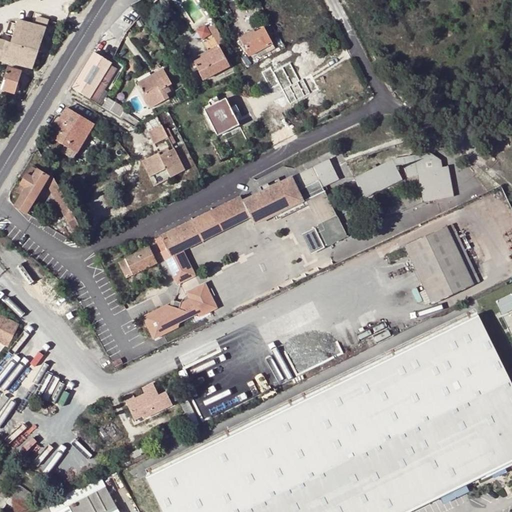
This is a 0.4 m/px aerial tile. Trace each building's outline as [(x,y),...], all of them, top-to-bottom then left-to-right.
[(0,60),(0,61),(31,70),(38,52),(38,51),(41,44),(48,20),(35,16),(28,17),(26,24),(18,22),(13,36),(11,44),(6,43),(0,60)] [(214,25),(209,28),(218,45),(223,42),(214,25)] [(254,31),(240,39),(249,57),(257,53),(260,57),(267,53),(265,49),(272,45),(264,29),(255,33),(254,31)] [(272,45),(265,49),(267,53),(274,49),(272,45)] [(220,49),(194,62),(203,81),(230,67),(220,49)] [(112,63),(111,63),(93,52),(72,88),(90,99),(111,65),(112,63)] [(111,65),(90,99),(96,103),(99,97),(117,69),(111,65)] [(20,72),(9,69),(2,90),(13,93),(20,95),(24,83),(17,81),(20,72)] [(163,69),(152,76),(155,81),(166,75),(163,69)] [(138,84),(143,94),(147,92),(154,106),(168,99),(167,98),(165,94),(170,91),(171,91),(170,89),(172,89),(170,85),(171,84),(166,75),(155,81),(152,76),(138,84)] [(147,92),(143,94),(150,108),(154,106),(147,92)] [(99,97),(96,103),(121,119),(124,114),(127,109),(115,102),(113,106),(99,97)] [(218,136),(239,126),(240,125),(225,98),(220,101),(217,97),(208,101),(210,106),(204,109),(218,136)] [(68,109),(50,137),(64,147),(61,152),(72,159),(94,125),(68,109)] [(121,119),(135,128),(141,125),(130,116),(130,118),(124,114),(121,119)] [(162,125),(148,132),(154,144),(168,137),(171,145),(176,143),(169,128),(164,130),(162,125)] [(158,153),(147,159),(155,175),(166,169),(170,179),(185,171),(174,149),(169,152),(159,156),(158,153)] [(430,153),(393,160),(396,166),(404,164),(406,177),(418,176),(422,202),(453,197),(448,166),(442,167),(441,160),(430,153)] [(155,175),(147,159),(142,162),(150,177),(155,175)] [(329,159),(248,199),(256,215),(300,194),(304,192),(320,226),(315,228),(324,247),(329,244),(330,246),(346,238),(321,188),(339,180),(329,159)] [(393,160),(354,178),(364,199),(403,180),(396,166),(393,160)] [(45,183),(48,177),(32,167),(16,193),(22,196),(15,207),(26,214),(45,183)] [(59,188),(51,174),(48,177),(45,183),(51,193),(59,188)] [(51,193),(64,217),(72,213),(64,197),(59,188),(51,193)] [(256,215),(248,199),(243,202),(251,217),(255,225),(273,217),(274,216),(304,201),(300,194),(256,215)] [(156,238),(179,284),(184,281),(197,275),(185,250),(251,217),(243,202),(240,196),(156,238)] [(304,201),(274,216),(275,221),(308,205),(306,201),(304,201)] [(72,213),(64,217),(67,223),(75,218),(72,213)] [(75,218),(67,223),(73,235),(82,230),(75,218)] [(104,221),(100,224),(105,232),(110,229),(104,221)] [(452,224),(405,246),(425,290),(431,302),(432,305),(479,282),(452,224)] [(315,228),(315,227),(300,234),(310,255),(325,248),(324,247),(315,228)] [(149,247),(120,262),(128,278),(157,263),(149,247)] [(124,278),(116,282),(121,290),(128,287),(124,278)] [(171,305),(147,317),(157,338),(181,327),(183,321),(201,313),(202,317),(220,307),(208,283),(190,291),(192,294),(188,297),(183,302),(178,301),(176,306),(171,305)] [(431,302),(425,290),(419,292),(425,305),(431,302)] [(504,314),(511,310),(511,293),(498,299),(504,314)] [(511,311),(501,317),(511,338),(511,311)] [(413,511),(492,473),(506,467),(511,464),(511,384),(476,314),(146,478),(162,511),(413,511)] [(0,353),(5,349),(18,325),(0,315),(0,353)] [(123,363),(120,359),(113,362),(115,367),(123,363)] [(124,399),(132,415),(134,413),(136,418),(142,415),(143,418),(171,404),(166,392),(159,396),(153,384),(142,389),(145,395),(136,400),(133,395),(124,399)] [(171,395),(173,401),(180,398),(178,392),(171,395)] [(187,402),(182,405),(192,423),(193,426),(198,424),(187,402)] [(506,467),(492,473),(496,479),(509,473),(506,467)] [(118,511),(100,479),(66,495),(45,505),(49,511),(118,511)] [(0,510),(5,503),(9,497),(1,492),(0,494),(0,510)]
